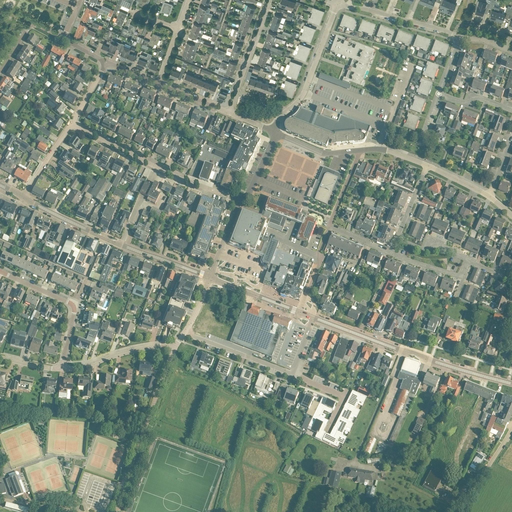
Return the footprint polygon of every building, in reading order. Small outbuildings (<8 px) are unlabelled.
[(122,5),(129,8),(130,8),(133,0),(118,0),(116,6),(121,8),(122,5)] [(289,0),(288,0),(286,7),(292,10),(295,2),(289,0)] [(439,10),(445,12),(449,2),(445,0),(442,0),(440,6),(440,7),(439,10)] [(477,5),(476,8),(475,13),(482,15),(485,8),(481,6),(482,1),(478,0),(476,5),(477,5)] [(496,0),(495,0),(491,0),(489,8),(492,9),(492,10),(489,17),(496,20),(498,12),(500,8),(494,6),(496,0)] [(164,2),(163,7),(161,11),(169,14),(172,5),(164,2)] [(449,2),(445,12),(451,15),(452,11),(453,12),(456,4),(449,2)] [(208,10),(208,8),(200,5),(197,12),(205,15),(206,15),(208,10)] [(247,5),(245,11),(253,14),(255,7),(247,5)] [(85,12),(95,17),(98,10),(103,13),(104,10),(95,6),(94,9),(87,6),(86,9),(85,8),(84,11),(85,12)] [(511,9),(511,7),(508,6),(507,8),(506,7),(504,14),(498,12),(496,20),(502,22),(504,17),(507,18),(509,14),(511,9)] [(313,11),(312,15),(321,18),(323,14),(322,14),(323,11),(313,7),(312,10),(313,11)] [(218,19),(218,20),(222,21),(225,12),(216,9),(215,12),(220,14),(218,19)] [(120,11),(115,21),(118,22),(117,24),(122,26),(127,14),(120,11)] [(245,11),(243,18),(251,20),(253,14),(245,11)] [(95,17),(85,12),(82,19),(87,21),(90,22),(92,18),(94,19),(95,17),(107,22),(95,17)] [(205,15),(197,12),(195,19),(202,21),(205,15)] [(275,14),(272,20),(280,23),(282,16),(275,14)] [(321,18),(312,15),(311,18),(309,17),(308,20),(318,24),(319,21),(320,22),(321,18)] [(344,27),(347,28),(351,18),(347,17),(347,18),(344,17),(340,27),(343,28),(344,27)] [(243,18),(241,24),(248,27),(251,20),(243,18)] [(351,18),(347,28),(351,29),(350,31),(353,32),(357,22),(354,21),(354,20),(351,18)] [(219,29),(221,24),(222,21),(218,20),(217,25),(210,23),(209,26),(212,27),(215,28),(219,29)] [(280,23),(272,20),(270,27),(277,30),(280,23)] [(80,22),(77,29),(92,35),(94,36),(96,32),(87,29),(88,27),(85,26),(85,24),(80,22)] [(362,32),(365,33),(369,23),(365,22),(365,23),(362,22),(359,32),(362,33),(362,32)] [(194,23),(191,29),(202,33),(202,30),(200,29),(201,25),(194,23)] [(369,23),(365,33),(369,34),(368,36),(371,37),(375,27),(372,26),(373,25),(369,23)] [(128,29),(124,28),(120,35),(125,36),(132,39),(135,31),(137,27),(130,24),(128,29)] [(234,29),(246,33),(248,27),(241,24),(238,30),(234,29)] [(305,28),(303,32),(313,36),(314,32),(313,32),(314,29),(304,25),(303,28),(305,28)] [(380,37),(384,38),(387,28),(384,27),(383,28),(381,27),(377,37),(380,38),(380,37)] [(387,28),(384,38),(387,39),(387,41),(390,42),(394,32),(391,31),(391,30),(387,28)] [(92,35),(77,29),(75,35),(80,37),(81,34),(84,36),(84,35),(87,36),(85,39),(89,40),(92,35)] [(202,33),(191,29),(189,36),(196,39),(197,35),(202,37),(203,33),(202,33)] [(246,33),(234,29),(232,36),(230,35),(229,38),(237,40),(238,38),(244,40),(246,33)] [(107,52),(109,46),(110,44),(111,42),(113,37),(115,32),(111,31),(106,45),(103,43),(100,49),(107,52)] [(268,31),(266,38),(273,40),(281,43),(282,40),(275,37),(276,34),(268,31)] [(313,36),(303,32),(302,35),(301,35),(299,38),(309,42),(311,39),(313,36)] [(399,42),(402,43),(406,33),(402,32),(402,33),(399,32),(395,42),(398,43),(399,42)] [(149,44),(154,46),(155,44),(157,45),(160,36),(153,33),(149,44)] [(406,33),(402,43),(405,44),(405,46),(408,47),(412,37),(409,36),(409,35),(406,33)] [(33,45),(36,47),(38,44),(39,44),(41,42),(31,35),(27,42),(33,45)] [(346,57),(347,59),(349,58),(353,60),(350,67),(348,66),(347,70),(348,71),(346,78),(344,77),(343,81),(349,84),(350,82),(361,86),(362,82),(364,81),(363,79),(366,71),(368,70),(367,68),(370,60),(372,59),(371,56),(374,50),(349,40),(349,39),(346,37),(346,39),(336,36),(330,52),(334,53),(335,55),(338,54),(346,57)] [(212,48),(216,38),(212,37),(211,40),(212,40),(211,43),(204,41),(198,39),(197,42),(199,43),(212,48)] [(417,47),(420,48),(424,38),(420,37),(420,38),(417,37),(413,47),(416,48),(417,47)] [(273,40),(266,38),(264,45),(271,47),(272,44),(275,45),(276,42),(281,43),(273,40)] [(424,38),(420,48),(424,50),(423,51),(426,52),(430,42),(427,41),(428,40),(424,38)] [(196,52),(199,43),(197,42),(188,39),(185,48),(196,52)] [(116,49),(117,45),(111,42),(110,44),(109,46),(107,52),(113,55),(116,49)] [(235,42),(233,49),(240,51),(242,45),(235,42)] [(435,52),(439,53),(442,43),(439,42),(438,43),(435,42),(432,52),(435,53),(435,52)] [(126,60),(131,46),(130,48),(124,46),(125,44),(121,43),(118,51),(121,52),(119,57),(126,60)] [(216,43),(213,52),(224,56),(229,58),(230,55),(237,58),(240,51),(233,49),(229,47),(226,53),(226,52),(217,49),(218,47),(220,44),(216,43)] [(442,43),(439,53),(442,54),(441,56),(445,57),(448,47),(446,46),(446,45),(442,43)] [(297,45),(295,50),(298,51),(308,54),(309,51),(308,50),(309,48),(305,46),(299,44),(299,46),(297,45)] [(24,46),(20,53),(27,57),(31,51),(24,46)] [(136,55),(132,54),(133,51),(134,52),(136,49),(133,48),(134,47),(131,46),(126,60),(133,63),(136,55)] [(50,55),(49,57),(51,58),(54,60),(55,58),(60,51),(53,47),(51,52),(50,55)] [(193,59),(196,52),(185,48),(182,55),(188,57),(187,60),(192,62),(193,59)] [(262,49),(260,55),(269,59),(270,56),(268,55),(269,51),(262,49)] [(295,50),(293,54),(295,55),(295,57),(300,59),(305,61),(306,58),(308,54),(298,51),(295,50)] [(60,51),(55,58),(58,60),(56,63),(61,65),(64,59),(63,59),(66,54),(60,51)] [(484,63),(488,64),(492,53),(486,51),(483,58),(485,59),(484,63)] [(224,56),(213,52),(211,56),(222,60),(223,59),(228,61),(229,58),(224,56)] [(32,60),(27,57),(20,53),(16,59),(23,63),(25,60),(30,63),(29,64),(32,66),(34,61),(32,60)] [(138,56),(136,60),(138,61),(136,64),(144,67),(144,66),(145,65),(147,66),(149,64),(150,60),(152,55),(149,53),(147,57),(140,54),(139,57),(138,56)] [(496,67),(497,66),(497,65),(500,58),(497,57),(498,55),(492,53),(488,64),(496,67)] [(269,59),(260,55),(257,62),(265,65),(267,58),(269,59)] [(462,55),(459,61),(468,64),(469,62),(468,61),(469,58),(462,55)] [(40,68),(44,70),(51,58),(49,57),(47,56),(40,68)] [(73,64),(75,59),(69,56),(66,61),(73,64)] [(500,66),(506,68),(509,61),(503,58),(500,66)] [(82,63),(75,59),(71,67),(70,70),(74,72),(77,67),(79,68),(82,63)] [(150,60),(149,64),(150,64),(149,69),(155,72),(156,70),(159,62),(156,60),(154,64),(151,63),(152,61),(150,60)] [(222,61),(221,64),(227,67),(234,69),(236,63),(229,61),(228,64),(222,61)] [(290,61),(289,64),(291,65),(289,68),(299,72),(300,68),(299,68),(301,65),(296,63),(290,61)] [(468,64),(459,61),(457,67),(465,70),(466,67),(470,68),(471,65),(468,64)] [(14,62),(10,68),(20,75),(27,79),(33,83),(36,78),(35,77),(36,74),(31,71),(29,75),(26,74),(27,73),(24,71),(24,72),(19,69),(21,66),(14,62)] [(428,66),(427,69),(436,73),(438,69),(437,69),(438,66),(428,62),(427,65),(428,66)] [(227,67),(221,64),(219,67),(222,69),(226,70),(226,72),(228,73),(232,75),(234,69),(227,67)] [(85,73),(83,77),(86,78),(88,75),(91,69),(85,66),(81,71),(85,73)] [(181,68),(180,71),(180,72),(176,70),(177,67),(174,66),(172,69),(169,76),(177,79),(178,77),(181,78),(185,69),(181,68)] [(286,67),(285,70),(287,71),(285,74),(291,76),(296,78),(297,75),(298,75),(299,72),(289,68),(286,67)] [(10,68),(6,75),(10,77),(13,79),(15,75),(19,78),(20,75),(10,68)] [(436,73),(427,69),(425,73),(424,72),(423,75),(433,79),(434,76),(435,77),(436,73)] [(190,83),(190,82),(192,76),(186,73),(183,80),(184,80),(184,79),(187,81),(187,82),(190,83)] [(455,73),(453,79),(463,83),(464,80),(462,79),(463,76),(455,73)] [(472,78),(473,76),(465,73),(464,76),(469,78),(468,79),(471,81),(472,78)] [(318,79),(350,89),(352,85),(320,74),(318,79)] [(247,85),(254,87),(256,80),(257,77),(251,75),(247,85)] [(77,76),(76,78),(75,80),(83,84),(85,80),(77,76)] [(108,82),(114,85),(117,79),(110,76),(108,82)] [(196,85),(196,84),(198,79),(192,76),(190,82),(193,83),(193,84),(196,85)] [(202,88),(202,87),(205,81),(204,81),(206,78),(203,77),(202,80),(198,79),(196,84),(196,85),(199,86),(199,87),(202,88)] [(13,85),(13,84),(4,78),(0,84),(10,90),(13,85)] [(223,78),(221,82),(220,84),(222,85),(217,95),(225,98),(226,97),(229,89),(225,88),(226,87),(224,86),(226,83),(228,84),(230,80),(223,78)] [(26,79),(24,83),(30,87),(33,83),(27,79),(26,79)] [(73,90),(75,91),(79,94),(83,87),(77,84),(69,79),(67,82),(72,85),(75,86),(73,90)] [(117,79),(114,85),(121,87),(123,81),(117,79)] [(463,83),(453,79),(450,85),(458,88),(460,82),(463,83)] [(472,87),(478,90),(482,79),(481,82),(475,80),(472,87)] [(482,79),(478,90),(484,92),(487,84),(484,83),(485,80),(482,79)] [(256,80),(254,87),(260,89),(262,82),(256,80)] [(260,89),(266,92),(269,84),(265,83),(266,81),(263,80),(262,82),(260,89)] [(283,83),(282,86),(285,87),(294,91),(296,87),(295,87),(296,84),(291,82),(286,80),(284,83),(283,83)] [(421,83),(420,87),(430,90),(431,87),(431,86),(432,83),(421,80),(420,83),(421,83)] [(505,91),(507,92),(511,81),(508,80),(507,83),(508,83),(505,91),(499,88),(496,96),(502,99),(505,91)] [(208,90),(211,84),(205,81),(202,87),(205,88),(205,89),(208,90)] [(269,84),(266,92),(272,94),(275,86),(272,85),(272,83),(269,82),(269,84)] [(49,89),(54,93),(59,87),(54,83),(49,89)] [(124,89),(131,91),(133,86),(127,83),(124,89)] [(10,90),(0,84),(0,92),(4,95),(6,92),(10,95),(12,92),(10,90)] [(208,90),(211,91),(211,92),(214,93),(217,86),(211,84),(208,90)] [(129,97),(127,101),(127,102),(127,101),(131,102),(132,99),(135,100),(137,94),(140,88),(133,86),(131,91),(130,94),(129,97)] [(281,86),(279,90),(282,90),(281,93),(291,97),(292,94),(293,94),(294,91),(285,87),(282,86),(281,86)] [(489,94),(496,96),(499,88),(493,86),(489,94)] [(21,87),(20,90),(31,96),(32,95),(27,92),(28,91),(21,87)] [(430,90),(420,87),(419,90),(418,89),(416,93),(427,96),(428,94),(429,94),(430,90)] [(144,107),(146,103),(147,100),(150,92),(144,90),(140,97),(141,98),(141,100),(142,100),(139,108),(143,109),(144,107)] [(51,92),(49,94),(55,100),(58,97),(51,92)] [(156,95),(150,92),(147,100),(153,103),(156,95)] [(63,99),(73,104),(76,98),(67,93),(63,99)] [(157,104),(164,107),(167,99),(161,97),(157,104)] [(415,100),(414,104),(424,107),(425,104),(424,103),(425,101),(415,97),(414,100),(415,100)] [(167,99),(164,107),(170,110),(173,102),(167,99)] [(54,110),(56,112),(60,115),(65,108),(59,104),(58,103),(57,104),(54,101),(51,104),(56,108),(54,110)] [(16,118),(17,116),(3,106),(2,106),(0,104),(0,110),(2,111),(1,111),(9,116),(11,114),(12,115),(12,116),(14,117),(15,117),(16,118)] [(179,120),(185,107),(178,104),(175,111),(179,113),(176,119),(179,120)] [(424,107),(414,104),(412,107),(411,107),(410,110),(420,114),(421,111),(422,111),(424,107)] [(449,113),(451,114),(454,107),(447,104),(444,112),(446,112),(445,114),(448,115),(449,113)] [(90,105),(86,113),(93,117),(91,121),(95,122),(95,123),(97,124),(98,124),(99,124),(101,120),(102,118),(101,118),(102,115),(102,114),(103,112),(97,109),(90,105)] [(191,109),(185,107),(179,120),(179,121),(182,122),(185,115),(188,116),(191,109)] [(283,125),(283,126),(283,127),(283,128),(284,129),(284,130),(285,131),(286,132),(289,133),(327,148),(328,144),(331,145),(331,146),(351,144),(361,143),(363,143),(364,142),(365,141),(369,132),(371,127),(318,107),(316,114),(300,108),(299,109),(298,111),(297,113),(296,114),(295,115),(293,117),(292,118),(290,118),(289,119),(288,119),(287,120),(285,121),(284,122),(284,123),(283,124),(283,125)] [(451,114),(451,115),(454,117),(453,118),(456,119),(457,116),(458,117),(458,115),(459,115),(461,109),(454,107),(451,114)] [(198,122),(202,114),(199,113),(195,111),(196,111),(195,111),(192,119),(190,123),(196,126),(198,122)] [(462,121),(468,123),(472,113),(465,111),(463,117),(462,118),(463,118),(462,121)] [(121,124),(124,118),(127,113),(125,112),(123,117),(122,117),(119,123),(121,124)] [(475,138),(478,131),(479,128),(480,126),(475,124),(476,123),(479,116),(472,113),(468,123),(474,126),(470,136),(475,138)] [(202,114),(198,122),(205,124),(208,116),(208,117),(204,115),(202,114)] [(409,118),(407,121),(417,125),(419,121),(418,121),(419,118),(408,114),(407,117),(409,118)] [(52,126),(54,128),(58,130),(63,123),(57,119),(55,118),(55,119),(53,118),(48,115),(46,119),(54,123),(52,126)] [(496,120),(494,124),(503,127),(505,120),(495,116),(494,120),(496,120)] [(209,123),(207,128),(206,130),(211,132),(213,127),(218,129),(222,120),(215,117),(211,125),(209,123)] [(102,126),(109,129),(112,123),(106,119),(102,126)] [(112,123),(109,129),(115,132),(118,126),(115,124),(116,122),(113,120),(112,123)] [(417,125),(407,121),(406,124),(405,124),(404,127),(414,131),(415,128),(416,128),(417,125)] [(224,130),(221,129),(218,136),(223,138),(225,133),(230,135),(234,125),(227,122),(224,130)] [(33,123),(31,126),(48,137),(51,134),(41,127),(40,128),(33,123)] [(129,128),(131,125),(128,123),(125,129),(122,128),(118,134),(125,137),(128,131),(129,128)] [(231,165),(228,171),(236,174),(240,175),(242,171),(246,172),(261,141),(257,139),(259,134),(238,124),(231,138),(243,143),(232,166),(231,165)] [(503,127),(494,124),(493,127),(492,126),(490,130),(492,131),(500,134),(503,127)] [(444,132),(445,130),(436,127),(434,133),(437,133),(436,136),(442,138),(443,136),(445,137),(447,133),(444,132)] [(26,129),(20,138),(25,140),(30,132),(26,129)] [(158,148),(156,152),(162,156),(166,149),(168,146),(164,144),(165,141),(164,141),(166,138),(167,134),(169,131),(166,130),(160,140),(162,141),(161,142),(159,146),(158,148)] [(128,131),(125,137),(131,141),(134,134),(128,131)] [(138,135),(137,137),(135,142),(142,145),(145,139),(141,137),(143,133),(140,131),(138,135)] [(489,138),(488,141),(496,144),(499,137),(491,135),(489,134),(487,137),(489,138)] [(13,141),(14,139),(10,136),(4,145),(9,148),(13,141)] [(36,140),(34,143),(39,146),(37,149),(40,151),(44,153),(48,148),(45,146),(45,145),(47,142),(39,136),(36,140)] [(20,146),(23,142),(19,139),(18,139),(15,137),(14,139),(13,141),(15,143),(20,146)] [(148,143),(146,147),(146,148),(148,149),(149,149),(153,151),(155,146),(156,145),(157,142),(153,140),(154,139),(151,137),(148,143)] [(75,148),(79,151),(83,145),(79,142),(74,138),(69,145),(75,148)] [(493,152),(496,144),(488,141),(486,141),(484,148),(486,148),(486,149),(493,152)] [(23,142),(20,146),(26,150),(29,146),(23,142)] [(209,142),(208,145),(231,155),(235,145),(230,143),(227,150),(209,142)] [(166,149),(162,156),(169,159),(171,155),(172,153),(172,152),(174,149),(171,147),(168,146),(166,149)] [(39,159),(41,155),(29,147),(26,151),(31,154),(32,155),(39,159)] [(87,157),(91,159),(88,167),(93,170),(97,162),(94,160),(99,151),(91,147),(87,157)] [(461,150),(456,148),(453,156),(462,159),(463,156),(465,158),(468,150),(462,148),(461,150)] [(71,153),(79,158),(81,155),(73,150),(71,153)] [(60,159),(66,163),(68,159),(71,161),(73,158),(64,152),(60,159)] [(481,155),(480,159),(481,159),(489,162),(492,155),(485,152),(482,152),(481,155)] [(183,153),(180,159),(180,158),(179,160),(178,163),(188,169),(193,160),(189,158),(190,157),(183,153)] [(0,168),(6,171),(13,159),(14,156),(12,154),(10,157),(9,156),(7,160),(5,159),(0,168)] [(107,163),(108,162),(110,157),(104,154),(101,160),(99,163),(98,163),(94,171),(97,173),(103,161),(107,163)] [(13,159),(6,171),(11,174),(16,165),(15,164),(16,163),(19,165),(22,160),(18,158),(17,161),(13,159)] [(489,162),(481,159),(480,159),(477,166),(487,169),(489,162)] [(112,165),(110,168),(112,169),(111,170),(118,174),(114,181),(112,186),(116,189),(119,183),(118,183),(123,174),(119,172),(123,164),(124,164),(117,160),(113,166),(112,165)] [(355,171),(354,175),(354,176),(359,178),(367,181),(368,177),(373,167),(372,167),(373,166),(363,162),(362,163),(358,172),(356,171),(356,172),(355,171)] [(210,180),(222,185),(226,172),(214,167),(215,166),(205,163),(199,179),(209,183),(210,180)] [(64,165),(62,167),(74,175),(76,172),(64,164),(64,165)] [(373,167),(368,177),(371,178),(374,180),(374,179),(383,183),(384,181),(388,183),(390,182),(391,179),(390,178),(392,172),(380,167),(380,166),(379,165),(377,164),(376,165),(373,164),(373,166),(372,167),(373,167)] [(14,176),(20,180),(25,171),(19,167),(14,176)] [(132,179),(134,176),(137,170),(130,167),(126,175),(124,173),(119,182),(122,183),(124,179),(126,180),(128,177),(132,179)] [(62,168),(59,172),(70,179),(73,175),(70,174),(71,173),(62,168)] [(311,199),(315,200),(325,176),(326,175),(327,174),(328,174),(329,174),(333,176),(335,172),(324,168),(311,199)] [(403,180),(406,181),(410,170),(407,169),(406,172),(404,171),(403,174),(401,173),(400,176),(398,175),(397,178),(403,181),(403,180)] [(410,170),(406,181),(409,182),(409,183),(413,185),(415,179),(414,178),(415,176),(413,175),(414,172),(410,170)] [(25,171),(20,180),(26,183),(31,174),(25,171)] [(221,187),(230,191),(232,185),(235,177),(236,174),(228,171),(227,171),(226,172),(222,185),(221,187)] [(335,172),(333,176),(329,174),(328,174),(327,174),(326,175),(325,176),(315,200),(327,205),(332,192),(336,193),(343,176),(335,172)] [(31,193),(37,196),(44,182),(41,181),(43,178),(40,177),(38,180),(31,193)] [(78,208),(79,209),(76,216),(85,220),(88,212),(87,212),(89,207),(86,206),(92,197),(102,203),(104,199),(112,186),(101,177),(93,190),(90,188),(84,198),(78,208)] [(73,190),(79,180),(75,178),(69,188),(73,190)] [(91,178),(87,184),(93,188),(97,182),(91,178)] [(130,191),(134,193),(141,180),(137,178),(130,191)] [(402,190),(404,186),(397,184),(398,182),(393,180),(390,186),(394,187),(402,190)] [(44,182),(37,196),(42,199),(49,185),(44,182)] [(145,182),(140,193),(147,197),(147,196),(149,197),(147,200),(155,204),(159,195),(155,193),(159,185),(154,183),(152,186),(145,182)] [(428,189),(432,192),(434,195),(438,194),(441,187),(440,186),(440,184),(440,183),(437,182),(436,183),(434,183),(433,183),(432,186),(430,185),(428,189)] [(507,194),(511,185),(506,183),(506,185),(502,183),(499,191),(507,194)] [(161,190),(169,194),(172,188),(164,184),(161,190)] [(75,191),(71,197),(68,201),(75,206),(76,203),(78,205),(90,187),(86,185),(82,191),(83,191),(80,195),(75,191)] [(402,190),(404,191),(409,193),(410,190),(414,192),(415,189),(404,185),(404,186),(402,190)] [(404,191),(394,187),(393,189),(397,191),(397,192),(399,192),(397,198),(407,202),(409,196),(403,194),(404,191)] [(456,191),(448,188),(445,197),(452,200),(456,191)] [(127,194),(116,189),(113,194),(125,199),(127,194)] [(184,192),(176,189),(174,195),(178,197),(176,200),(180,202),(184,192)] [(48,196),(45,200),(49,202),(54,204),(57,199),(60,201),(62,197),(63,195),(57,192),(57,193),(52,190),(51,191),(50,192),(49,192),(48,196)] [(181,204),(178,209),(188,215),(191,211),(183,206),(185,202),(188,204),(192,205),(196,196),(190,193),(185,202),(182,201),(181,204)] [(460,194),(458,199),(456,203),(460,204),(460,203),(464,204),(467,197),(460,194)] [(221,204),(220,205),(201,198),(196,214),(192,213),(186,225),(196,229),(198,229),(188,255),(200,259),(200,261),(205,263),(207,257),(206,257),(206,256),(207,255),(213,237),(215,237),(217,232),(215,231),(223,211),(224,211),(226,206),(221,204)] [(270,198),(265,210),(287,218),(303,224),(297,239),(304,242),(307,243),(309,243),(317,222),(300,215),(302,210),(270,198)] [(407,202),(397,198),(394,204),(404,209),(407,202)] [(111,222),(116,211),(112,209),(115,202),(111,200),(110,203),(109,206),(107,205),(106,207),(104,213),(98,225),(99,226),(108,230),(108,229),(110,225),(111,222)] [(436,208),(437,204),(426,200),(424,203),(436,208)] [(474,201),(472,206),(470,210),(478,213),(482,204),(474,201)] [(5,202),(1,211),(5,213),(8,214),(6,218),(11,220),(15,212),(17,207),(9,204),(5,202)] [(162,211),(168,215),(170,211),(176,215),(179,211),(166,204),(162,211)] [(384,206),(383,207),(392,211),(390,216),(399,220),(402,214),(396,212),(397,209),(385,204),(384,206)] [(422,206),(419,212),(430,216),(433,210),(421,205),(422,206)] [(96,224),(100,215),(97,214),(98,211),(101,208),(98,206),(95,210),(90,222),(96,224)] [(162,212),(152,207),(149,213),(159,218),(162,212)] [(21,217),(19,222),(22,224),(21,226),(24,227),(27,220),(28,220),(31,213),(23,210),(21,214),(20,216),(21,217)] [(279,242),(264,236),(267,227),(282,232),(287,218),(265,210),(263,217),(258,215),(258,216),(241,210),(233,229),(228,243),(242,248),(246,249),(245,251),(248,253),(250,249),(254,251),(254,252),(265,256),(262,261),(266,268),(267,265),(270,266),(271,264),(279,242)] [(354,220),(357,212),(353,210),(352,213),(346,211),(344,214),(343,214),(341,218),(350,222),(351,218),(354,220)] [(482,220),(481,223),(488,226),(488,224),(489,222),(489,223),(491,218),(493,213),(486,210),(484,215),(482,219),(482,220)] [(116,221),(115,224),(112,231),(120,235),(123,227),(123,226),(126,219),(128,220),(131,214),(124,211),(123,211),(121,216),(122,216),(119,222),(116,221)] [(27,220),(23,229),(25,230),(27,231),(28,228),(31,229),(34,222),(37,215),(31,212),(31,213),(28,220),(27,220)] [(430,216),(419,212),(417,218),(416,218),(427,223),(430,216)] [(390,216),(386,225),(389,226),(390,223),(397,226),(399,220),(390,216)] [(355,229),(361,231),(365,220),(360,217),(355,229)] [(36,226),(42,228),(42,227),(45,221),(40,218),(36,226)] [(431,230),(438,233),(442,222),(436,219),(431,231),(431,230)] [(478,219),(474,230),(477,231),(481,223),(482,220),(478,219)] [(497,219),(495,224),(493,228),(501,232),(505,222),(497,219)] [(361,231),(365,233),(370,222),(365,220),(361,231)] [(51,223),(45,221),(42,228),(41,231),(44,232),(46,228),(49,229),(51,223)] [(385,228),(382,233),(392,238),(395,231),(388,229),(389,226),(386,225),(378,221),(377,223),(381,225),(380,226),(385,228)] [(134,227),(132,232),(136,233),(134,237),(140,240),(146,227),(148,224),(146,222),(144,226),(143,226),(142,229),(138,227),(135,226),(134,227)] [(370,222),(365,233),(370,235),(375,224),(370,222)] [(442,222),(438,233),(444,235),(444,236),(449,225),(442,222)] [(414,223),(412,229),(423,234),(426,227),(423,226),(418,225),(414,223)] [(146,227),(140,240),(146,242),(149,235),(149,233),(147,232),(150,225),(148,224),(146,227)] [(49,235),(47,241),(53,243),(54,241),(59,243),(62,236),(60,235),(63,228),(57,225),(54,232),(52,232),(51,231),(49,235)] [(448,239),(454,242),(459,231),(453,228),(448,240),(448,239)] [(423,234),(412,229),(409,235),(420,240),(423,234)] [(76,246),(80,236),(71,231),(56,264),(72,270),(79,254),(78,254),(81,248),(76,246)] [(459,231),(454,242),(461,245),(460,245),(461,245),(466,233),(459,231)] [(161,235),(156,233),(152,241),(150,240),(148,244),(159,249),(162,241),(159,240),(161,235)] [(392,238),(382,233),(380,240),(390,244),(392,238)] [(358,259),(362,252),(363,247),(332,234),(330,239),(328,238),(323,251),(325,252),(326,249),(331,251),(332,248),(334,249),(333,252),(335,252),(336,250),(338,251),(337,253),(339,254),(340,252),(342,253),(341,255),(343,255),(344,253),(346,254),(345,256),(347,257),(347,255),(350,256),(349,258),(350,259),(351,256),(354,258),(353,260),(354,260),(355,258),(358,259)] [(21,248),(25,250),(30,237),(26,236),(21,248)] [(465,248),(471,251),(476,240),(470,237),(465,249),(465,248)] [(25,250),(30,252),(35,240),(30,238),(25,250)] [(86,250),(89,252),(91,252),(94,253),(99,244),(90,240),(89,240),(86,238),(81,250),(84,251),(85,250),(86,250)] [(180,240),(179,243),(173,240),(170,248),(180,252),(182,248),(185,249),(188,243),(180,240)] [(476,240),(471,251),(477,254),(482,243),(476,240)] [(488,259),(493,249),(487,247),(487,244),(484,243),(482,249),(485,251),(482,257),(483,257),(483,258),(485,259),(486,259),(486,258),(488,259)] [(101,265),(105,266),(105,265),(106,264),(105,263),(108,257),(107,257),(111,249),(104,246),(100,254),(103,255),(103,256),(104,256),(101,265)] [(33,253),(43,258),(45,252),(35,248),(33,253)] [(494,262),(499,252),(493,249),(488,259),(491,260),(490,261),(491,262),(493,262),(494,262),(494,261),(494,262)] [(112,261),(118,263),(122,254),(114,250),(111,257),(110,256),(106,266),(105,266),(102,272),(99,281),(103,283),(105,284),(112,268),(109,267),(112,261)] [(295,257),(279,251),(274,266),(280,268),(278,275),(273,287),(282,291),(291,266),(295,257)] [(0,260),(6,262),(9,255),(3,252),(0,260)] [(366,261),(373,264),(377,254),(370,252),(366,261)] [(377,254),(373,264),(379,266),(383,257),(377,254)] [(6,262),(11,265),(15,258),(9,255),(6,262)] [(50,261),(55,264),(58,258),(52,255),(50,261)] [(499,266),(503,268),(508,258),(503,256),(502,258),(501,258),(500,261),(501,261),(499,266)] [(339,261),(334,258),(329,257),(326,264),(330,265),(328,270),(334,273),(336,268),(337,269),(340,261),(341,262),(343,258),(340,257),(339,261)] [(11,265),(17,267),(20,260),(15,258),(11,265)] [(123,270),(121,273),(124,274),(125,271),(129,273),(130,273),(131,270),(133,271),(134,267),(137,268),(138,266),(140,261),(131,258),(131,260),(127,259),(126,263),(123,270)] [(503,268),(508,270),(511,260),(511,259),(508,258),(503,268)] [(17,267),(22,270),(26,263),(20,260),(17,267)] [(313,264),(304,260),(302,266),(296,282),(295,281),(295,284),(295,285),(304,289),(313,264)] [(384,271),(388,272),(393,261),(390,260),(388,264),(387,263),(386,264),(385,264),(383,269),(384,269),(384,271)] [(388,272),(387,275),(388,276),(389,273),(392,274),(391,276),(392,277),(393,275),(398,263),(393,261),(388,272)] [(22,270),(28,272),(31,265),(26,263),(22,270)] [(141,269),(140,273),(144,275),(143,278),(147,279),(149,272),(150,272),(150,271),(152,266),(144,263),(143,268),(142,269),(141,269)] [(402,265),(398,263),(393,275),(397,276),(398,275),(399,275),(401,270),(400,270),(402,265)] [(83,276),(86,269),(75,264),(73,271),(83,276)] [(273,287),(278,275),(280,268),(274,266),(271,264),(270,266),(267,265),(266,268),(269,269),(263,284),(273,287)] [(28,272),(34,275),(37,268),(31,265),(28,272)] [(281,294),(285,296),(296,268),(291,266),(282,291),(281,294)] [(410,279),(414,269),(412,269),(412,268),(409,266),(408,267),(406,272),(404,277),(410,279)] [(154,271),(151,279),(160,282),(164,270),(162,270),(163,269),(159,267),(157,272),(154,271)] [(34,275),(39,277),(42,270),(37,268),(34,275)] [(290,298),(295,285),(295,284),(295,283),(295,282),(295,281),(293,281),(298,268),(296,268),(285,296),(290,298)] [(475,269),(473,275),(484,280),(486,273),(475,268),(475,269)] [(416,282),(420,272),(419,272),(419,271),(418,270),(417,270),(416,270),(414,269),(410,279),(416,282)] [(42,270),(39,277),(45,280),(48,273),(42,270)] [(322,274),(327,276),(334,279),(336,275),(324,270),(322,274)] [(102,272),(101,272),(100,275),(91,272),(89,278),(99,281),(102,272)] [(165,279),(162,287),(166,289),(169,281),(172,282),(175,274),(168,272),(166,279),(165,279)] [(339,286),(344,274),(340,272),(335,284),(336,284),(335,286),(338,287),(339,286)] [(420,279),(420,280),(419,284),(418,284),(417,288),(420,289),(422,283),(428,285),(432,275),(426,273),(423,280),(420,279)] [(51,282),(57,284),(60,277),(54,274),(51,282)] [(345,284),(348,276),(344,274),(339,286),(343,287),(345,284)] [(315,292),(320,294),(322,295),(328,279),(325,278),(325,277),(321,275),(318,283),(319,283),(315,292)] [(432,275),(428,285),(434,287),(432,292),(435,293),(437,289),(434,288),(438,278),(432,275)] [(484,280),(473,275),(470,281),(469,281),(481,286),(484,280)] [(171,299),(184,303),(188,305),(196,284),(195,281),(187,279),(187,280),(184,279),(185,278),(179,276),(171,299)] [(57,284),(63,287),(66,280),(60,277),(57,284)] [(383,292),(378,303),(385,306),(386,303),(396,284),(397,281),(388,279),(388,280),(389,281),(384,292),(383,292)] [(440,289),(446,291),(450,281),(444,279),(440,289)] [(63,287),(69,290),(72,282),(66,280),(63,287)] [(450,281),(446,291),(452,294),(456,284),(450,281)] [(72,282),(69,290),(75,293),(78,285),(72,282)] [(497,291),(500,292),(505,294),(506,290),(505,289),(507,286),(495,282),(494,286),(497,287),(496,288),(497,291)] [(100,301),(103,294),(106,296),(109,291),(114,293),(116,288),(111,286),(105,284),(103,283),(100,291),(93,289),(90,297),(100,301)] [(133,291),(135,286),(136,285),(129,283),(126,292),(132,294),(133,291)] [(6,285),(2,295),(4,296),(3,299),(6,300),(11,290),(10,289),(11,287),(6,285)] [(147,291),(144,299),(147,300),(152,286),(149,285),(147,291)] [(295,285),(290,298),(299,301),(304,289),(295,285)] [(133,291),(132,294),(132,295),(144,299),(147,291),(135,286),(133,291)] [(468,286),(465,293),(476,297),(479,291),(467,286),(468,286)] [(116,289),(114,296),(121,299),(124,292),(116,289)] [(17,300),(15,304),(14,308),(18,310),(20,305),(19,304),(24,293),(17,290),(14,298),(17,300)] [(345,298),(351,301),(353,297),(352,297),(353,294),(348,292),(345,298)] [(476,297),(465,293),(463,299),(462,298),(462,299),(473,304),(476,297)] [(25,302),(30,305),(34,298),(28,295),(25,302)] [(328,305),(331,298),(328,296),(326,301),(323,300),(320,306),(324,307),(322,311),(327,313),(330,306),(328,305)] [(330,306),(327,313),(334,315),(336,310),(338,311),(338,310),(340,305),(343,299),(337,297),(335,305),(331,303),(330,306)] [(495,300),(494,303),(505,307),(507,301),(497,297),(496,300),(495,300)] [(34,298),(30,305),(36,307),(39,300),(34,298)] [(184,303),(171,299),(162,322),(165,323),(164,326),(167,327),(171,329),(172,326),(179,329),(184,314),(181,313),(184,303)] [(48,319),(52,309),(50,308),(51,305),(46,303),(41,314),(45,316),(45,317),(48,319)] [(377,325),(375,329),(381,332),(383,330),(384,330),(386,326),(385,326),(385,325),(387,322),(386,321),(387,318),(386,318),(392,306),(386,303),(385,306),(378,322),(377,325)] [(505,307),(494,303),(497,304),(496,307),(494,306),(493,310),(503,313),(505,307)] [(350,312),(348,317),(357,321),(359,316),(360,314),(360,313),(361,311),(365,313),(368,308),(364,306),(359,304),(357,308),(353,306),(351,310),(350,312)] [(283,328),(288,330),(291,321),(280,317),(274,314),(267,312),(266,313),(260,311),(261,309),(255,307),(255,306),(254,305),(253,305),(252,305),(251,305),(250,307),(245,305),(230,342),(272,358),(283,328)] [(62,316),(57,314),(58,312),(52,309),(48,319),(51,320),(51,318),(57,321),(58,318),(61,319),(62,316)] [(392,332),(395,334),(399,326),(399,327),(402,322),(404,316),(401,315),(393,311),(389,319),(391,320),(390,322),(391,322),(389,328),(388,327),(386,331),(387,332),(388,333),(389,334),(390,334),(391,334),(392,332)] [(83,324),(82,325),(91,326),(90,330),(98,331),(99,324),(92,323),(93,314),(85,313),(84,317),(85,317),(83,325),(83,324)] [(376,315),(372,313),(366,325),(373,328),(379,315),(377,313),(376,315)] [(413,314),(410,323),(414,325),(418,316),(413,314)] [(445,315),(442,323),(446,324),(444,329),(449,331),(446,339),(452,341),(452,342),(457,344),(463,328),(457,327),(455,332),(452,331),(455,323),(448,320),(449,317),(445,315)] [(139,326),(142,326),(141,327),(151,330),(154,323),(149,321),(150,318),(145,317),(144,320),(142,319),(139,326)] [(426,319),(425,321),(423,326),(425,326),(423,329),(434,333),(437,326),(439,326),(441,320),(434,317),(433,321),(431,320),(430,321),(426,319)] [(107,342),(111,343),(114,334),(111,333),(112,330),(108,328),(110,323),(106,321),(105,324),(103,323),(101,329),(104,330),(101,338),(107,341),(107,342)] [(395,334),(395,335),(402,338),(403,337),(405,337),(410,327),(408,326),(409,324),(405,322),(405,323),(402,322),(399,327),(399,326),(395,334)] [(126,323),(123,330),(121,335),(128,338),(131,331),(132,331),(134,326),(126,323)] [(32,335),(35,326),(31,325),(27,336),(31,337),(32,335)] [(13,335),(12,340),(11,344),(23,348),(26,338),(19,337),(20,332),(14,330),(13,335)] [(471,342),(470,343),(469,348),(474,350),(474,349),(478,350),(478,351),(481,344),(475,342),(476,338),(476,336),(476,335),(476,334),(476,333),(475,332),(474,332),(472,331),(470,336),(471,336),(469,341),(471,342)] [(86,341),(83,340),(78,338),(75,346),(82,348),(88,350),(90,344),(93,346),(98,333),(94,332),(92,336),(88,335),(86,341)] [(318,342),(315,350),(317,350),(321,352),(322,353),(324,349),(327,343),(326,342),(327,339),(329,334),(323,332),(321,336),(320,339),(320,340),(319,342),(318,342)] [(327,343),(324,349),(325,350),(329,352),(332,344),(334,346),(336,343),(338,338),(332,336),(330,340),(328,343),(327,343)] [(38,352),(42,342),(37,340),(34,338),(33,338),(31,337),(29,344),(31,345),(29,350),(33,351),(33,350),(38,352)] [(487,346),(484,353),(493,356),(494,355),(495,355),(497,350),(496,349),(495,349),(496,346),(497,345),(491,343),(492,338),(489,337),(487,343),(486,346),(487,346)] [(358,345),(341,338),(332,363),(338,366),(341,360),(343,361),(346,353),(347,354),(346,356),(350,358),(352,352),(355,353),(358,345)] [(47,342),(45,346),(44,351),(50,353),(49,354),(56,356),(56,354),(57,354),(57,353),(56,353),(58,349),(52,347),(53,344),(47,342)] [(361,352),(356,364),(359,365),(362,359),(367,361),(369,357),(370,358),(372,350),(364,347),(362,353),(361,352)] [(208,356),(205,354),(203,354),(199,365),(210,369),(214,358),(208,356)] [(370,361),(367,369),(371,371),(373,367),(378,369),(382,358),(376,355),(373,362),(370,361)] [(420,363),(406,358),(401,372),(415,377),(420,363)] [(392,362),(385,359),(381,369),(385,370),(383,374),(386,375),(387,376),(392,362)] [(227,376),(232,365),(224,362),(220,360),(216,372),(227,376)] [(139,371),(146,372),(151,372),(151,364),(145,363),(140,362),(139,371)] [(240,379),(245,381),(245,382),(250,384),(252,379),(251,378),(253,374),(248,372),(249,371),(243,369),(241,374),(242,374),(240,379)] [(116,376),(115,381),(115,383),(124,384),(124,381),(131,381),(132,371),(122,371),(122,377),(116,376)] [(349,374),(343,372),(339,382),(344,385),(349,374)] [(420,385),(422,380),(400,372),(398,379),(403,381),(400,390),(390,414),(400,417),(388,443),(393,445),(420,385)] [(255,389),(266,393),(267,391),(269,387),(268,387),(271,381),(270,381),(271,380),(267,378),(267,377),(260,374),(255,389)] [(425,379),(423,384),(428,386),(432,387),(430,392),(429,392),(428,394),(433,396),(433,394),(434,394),(436,389),(438,384),(440,379),(427,374),(425,379)] [(95,389),(100,389),(103,389),(104,386),(110,387),(111,377),(101,376),(101,383),(95,382),(95,389)] [(22,377),(21,381),(20,384),(26,386),(25,390),(31,391),(32,387),(33,379),(27,378),(22,377)] [(146,389),(151,390),(154,379),(150,377),(146,389)] [(78,386),(84,387),(83,398),(91,398),(91,390),(92,384),(88,384),(89,379),(79,378),(78,386)] [(49,388),(56,389),(57,380),(47,379),(46,386),(43,385),(42,393),(49,394),(49,388)] [(59,394),(59,398),(66,398),(67,394),(67,390),(71,391),(72,385),(72,380),(64,379),(63,385),(60,385),(59,390),(59,394)] [(441,385),(439,392),(445,395),(447,388),(455,390),(452,397),(456,399),(460,388),(457,387),(459,382),(447,379),(446,381),(445,380),(443,386),(441,385)] [(9,390),(13,390),(17,391),(18,384),(11,382),(9,390)] [(360,387),(358,393),(366,397),(369,391),(360,387)] [(283,400),(295,405),(299,393),(294,392),(295,390),(289,388),(289,390),(288,389),(283,400)] [(351,395),(346,404),(350,406),(355,409),(358,404),(359,401),(364,404),(367,397),(353,391),(352,392),(353,392),(358,394),(356,398),(351,395)] [(487,392),(483,401),(488,403),(491,393),(487,392)] [(306,395),(302,404),(310,407),(309,409),(309,410),(308,411),(315,414),(320,404),(314,401),(314,399),(306,395)] [(500,412),(504,414),(507,406),(509,407),(511,398),(504,396),(501,403),(497,401),(493,412),(499,414),(500,412)] [(315,414),(315,415),(320,417),(324,410),(331,414),(333,410),(335,407),(336,404),(327,400),(324,405),(320,403),(320,404),(315,414)] [(344,408),(340,417),(349,422),(353,414),(357,417),(360,411),(355,409),(350,406),(349,410),(344,408)] [(504,414),(501,421),(507,424),(508,424),(511,415),(511,408),(509,407),(507,406),(504,414)] [(454,411),(450,420),(455,422),(459,413),(454,411)] [(459,413),(455,422),(459,424),(463,414),(459,413)] [(463,414),(459,424),(463,425),(467,416),(463,414)] [(313,429),(312,430),(318,433),(317,434),(317,435),(315,438),(321,441),(325,433),(323,431),(324,429),(325,429),(324,428),(325,426),(326,426),(322,424),(324,419),(328,421),(329,422),(329,421),(328,421),(324,419),(320,417),(315,415),(313,418),(312,419),(316,421),(313,428),(313,429)] [(467,416),(463,425),(467,427),(471,418),(467,416)] [(339,419),(335,427),(338,429),(337,433),(342,436),(345,431),(346,428),(351,430),(354,424),(351,423),(349,422),(340,417),(339,419)] [(501,421),(491,417),(487,428),(484,435),(487,436),(489,432),(490,433),(492,429),(498,432),(496,438),(500,440),(502,434),(503,434),(507,424),(501,421)] [(471,418),(467,427),(471,429),(476,420),(471,418)] [(307,419),(302,428),(307,431),(309,427),(309,426),(311,421),(307,419)] [(476,420),(471,429),(476,431),(480,422),(476,420)] [(416,423),(412,433),(418,436),(422,426),(416,423)] [(446,430),(442,439),(446,441),(450,432),(446,430)] [(450,432),(446,441),(450,443),(454,434),(450,432)] [(326,434),(323,441),(334,446),(336,442),(340,443),(343,445),(347,438),(342,436),(337,433),(334,438),(330,436),(328,435),(327,435),(326,434)] [(454,434),(450,443),(454,445),(458,436),(454,434)] [(458,436),(454,445),(458,447),(463,438),(458,436)] [(376,440),(369,437),(362,454),(369,457),(376,440)] [(463,438),(458,447),(463,449),(467,440),(463,438)] [(467,440),(463,449),(467,451),(471,442),(467,440)] [(479,453),(471,464),(478,468),(485,457),(479,453)] [(287,466),(283,472),(288,475),(292,468),(287,466)] [(348,477),(348,478),(355,479),(355,483),(359,483),(361,470),(350,468),(349,473),(348,477)] [(361,470),(359,483),(365,484),(365,481),(373,482),(373,478),(374,473),(361,470)] [(422,487),(435,494),(444,476),(431,470),(422,487)] [(328,486),(337,489),(341,474),(331,472),(328,486)] [(8,479),(6,480),(12,496),(14,497),(15,497),(24,493),(17,475),(8,478),(8,479)] [(366,498),(373,499),(376,488),(369,486),(366,498)] [(28,511),(29,510),(6,503),(5,508),(19,511),(28,511)]
